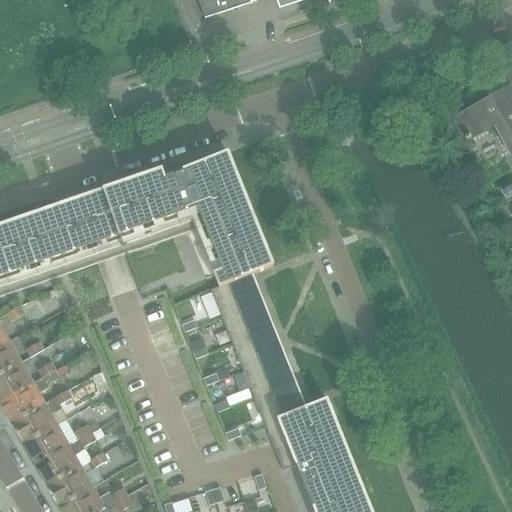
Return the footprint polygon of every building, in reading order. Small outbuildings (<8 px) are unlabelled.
[(252,4),(250,0),(197,0),(204,19),(252,4)] [(312,0),(250,0),(252,5),(265,0),(276,0),(280,11),(312,0)] [(497,113),(511,105),(511,93),(501,74),(480,86),(488,100),(490,99),(497,113)] [(494,126),(510,155),(510,156),(511,155),(511,105),(497,113),(490,99),(488,100),(482,104),(485,108),(477,113),(474,109),(453,121),(465,142),(494,126)] [(0,297),(66,275),(97,264),(98,264),(121,256),(125,254),(126,254),(172,239),(188,233),(195,231),(197,235),(206,258),(208,263),(213,276),(214,278),(218,288),(219,290),(251,276),(270,269),(273,268),(250,211),(227,154),(183,171),(181,166),(162,172),(162,171),(160,172),(132,182),(104,191),(75,201),(53,209),(47,211),(19,221),(0,227),(0,297)] [(218,288),(210,291),(221,319),(262,302),(251,276),(219,290),(218,288)] [(262,302),(221,319),(232,346),(273,329),(262,302)] [(24,316),(19,307),(5,315),(10,324),(24,316)] [(194,321),(181,327),(184,334),(197,329),(194,321)] [(0,326),(0,347),(9,343),(0,326)] [(273,329),(232,346),(243,372),(283,356),(273,329)] [(0,375),(21,363),(9,343),(0,347),(0,375)] [(39,344),(26,351),(31,359),(44,352),(39,344)] [(205,348),(192,354),(195,361),(208,356),(205,348)] [(283,356),(243,372),(253,399),(294,382),(283,356)] [(21,363),(0,375),(0,402),(33,384),(21,363)] [(38,371),(43,378),(55,371),(51,364),(38,371)] [(55,371),(43,378),(47,386),(48,386),(60,379),(55,371)] [(216,375),(203,380),(206,388),(219,382),(216,375)] [(47,386),(43,378),(33,384),(0,402),(0,406),(10,424),(45,405),(44,404),(39,395),(50,388),(48,386),(47,386)] [(294,382),(253,399),(264,426),(305,409),(294,382)] [(67,391),(54,398),(59,406),(71,399),(67,391)] [(59,406),(54,398),(44,404),(45,405),(10,424),(22,445),(57,426),(51,415),(61,409),(59,406)] [(305,409),(264,426),(283,472),(295,467),(313,511),(370,511),(361,489),(355,491),(350,478),(356,476),(350,459),(344,462),(339,449),(344,447),(326,401),(305,409)] [(227,402),(214,407),(217,414),(230,409),(227,402)] [(57,426),(22,445),(31,460),(33,465),(34,466),(69,447),(78,441),(74,434),(66,420),(57,426)] [(91,434),(86,426),(74,434),(78,441),(91,434)] [(238,430),(225,435),(228,442),(241,437),(238,430)] [(91,434),(78,441),(82,449),(83,448),(95,442),(91,434)] [(69,447),(34,466),(36,469),(39,474),(46,487),(80,467),(90,462),(83,448),(82,449),(78,441),(69,447)] [(107,462),(103,454),(90,462),(94,470),(107,462)] [(92,488),(80,467),(46,487),(58,508),(92,488)] [(262,476),(254,478),(258,492),(266,489),(262,476)] [(99,500),(92,488),(58,508),(60,511),(101,511),(107,509),(114,505),(127,497),(122,489),(111,496),(109,493),(99,500)] [(220,489),(212,491),(217,505),(224,502),(220,489)] [(212,491),(205,494),(209,507),(217,505),(212,491)] [(121,511),(132,506),(127,497),(114,505),(118,511),(121,511)]
